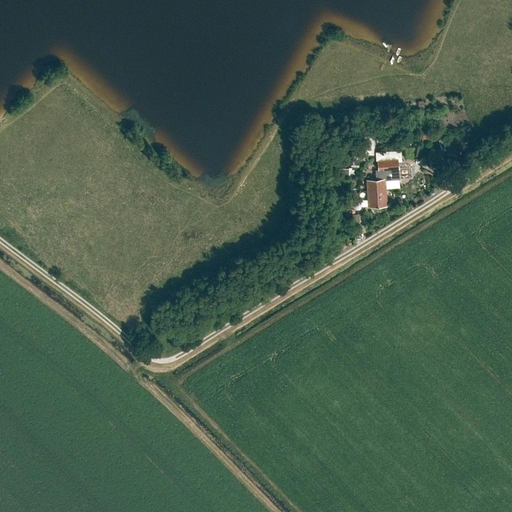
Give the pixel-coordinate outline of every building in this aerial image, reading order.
[(458,148),(454,136),(440,140),(443,152),(458,148)] [(452,161),(462,159),(460,151),(450,153),(452,161)] [(377,160),(378,172),(399,170),(398,159),(377,160)] [(385,179),(367,180),(369,207),(387,206),(385,179)] [(354,214),(354,225),(362,224),(361,213),(354,214)]
